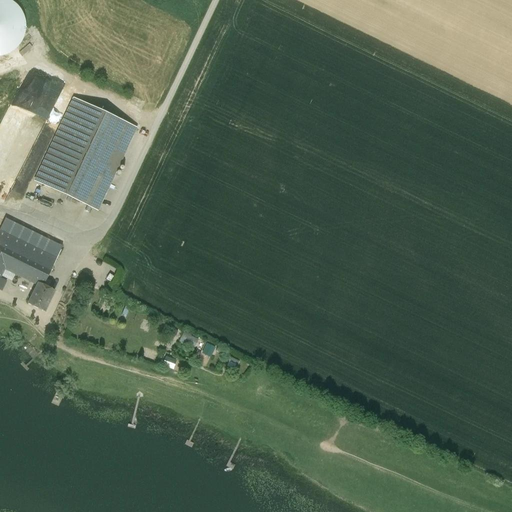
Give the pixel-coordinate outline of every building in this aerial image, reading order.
[(3,0),(0,0),(0,57),(30,23),(3,0)] [(134,128),(73,99),(34,181),(95,210),(134,128)] [(61,248),(4,220),(0,228),(0,231),(56,259),(61,248)] [(56,259),(0,231),(0,276),(4,268),(37,284),(42,286),(56,259)] [(42,286),(37,284),(27,304),(42,312),(44,311),(45,310),(54,292),(42,286)] [(195,341),(184,335),(180,344),(184,346),(185,344),(192,348),(195,341)] [(207,343),(202,353),(211,358),(216,348),(207,343)]
